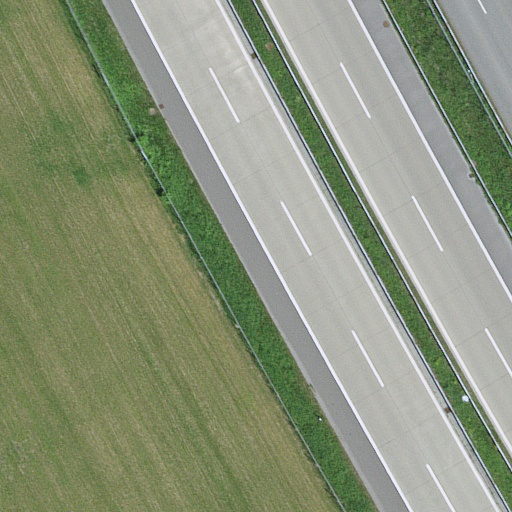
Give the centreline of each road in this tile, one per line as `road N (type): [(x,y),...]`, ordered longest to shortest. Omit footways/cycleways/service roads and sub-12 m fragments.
road 1 (motorway): [(177,0),(458,511)]
road 2 (motorway): [(511,380),(306,0)]
